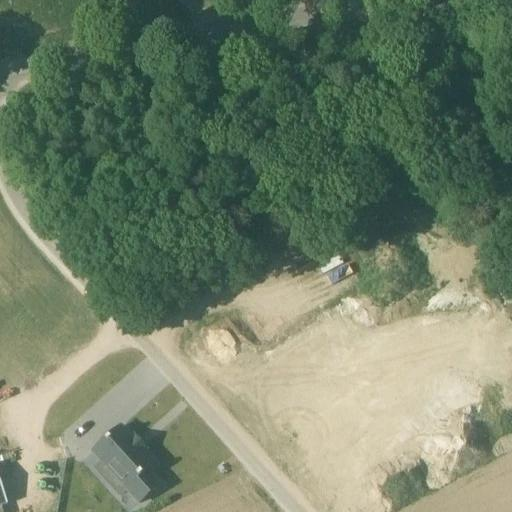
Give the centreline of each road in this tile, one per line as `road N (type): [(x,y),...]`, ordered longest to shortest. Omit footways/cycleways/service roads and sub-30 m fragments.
road 1 (unclassified): [(296,511),(25,211),(0,158)]
road 2 (tertiary): [(0,72),(221,30)]
road 3 (tertiary): [(221,30),(358,0)]
